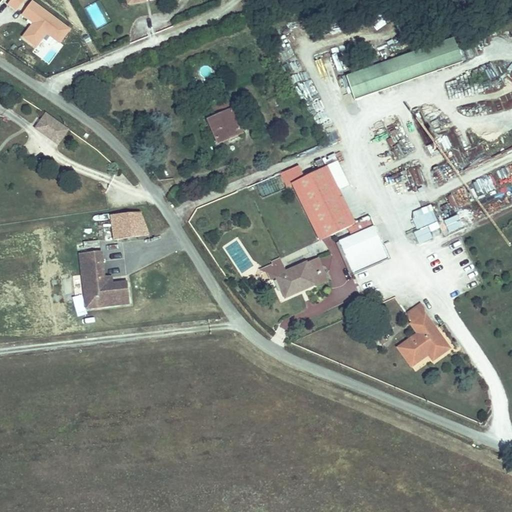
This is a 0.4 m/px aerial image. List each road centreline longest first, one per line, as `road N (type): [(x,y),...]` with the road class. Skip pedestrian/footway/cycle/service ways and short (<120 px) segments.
road 1 (residential): [(511,452),(256,339),(131,158),(0,60)]
road 2 (unknown): [(242,323),(0,350)]
road 3 (unknown): [(408,259),(495,398),(493,444)]
